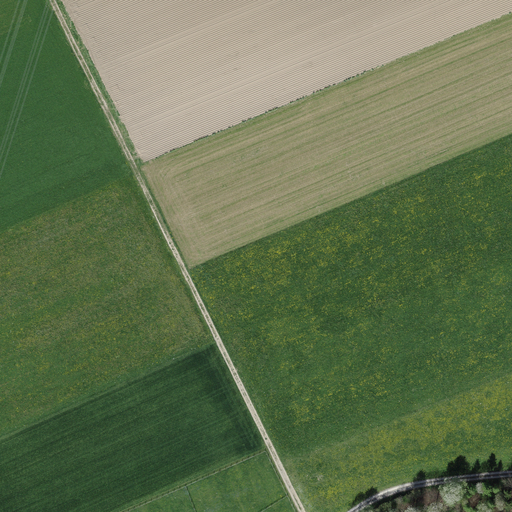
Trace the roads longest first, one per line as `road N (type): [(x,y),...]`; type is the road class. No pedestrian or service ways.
road 1 (track): [(53,0),(304,511)]
road 2 (track): [(357,511),(402,489),(511,474)]
